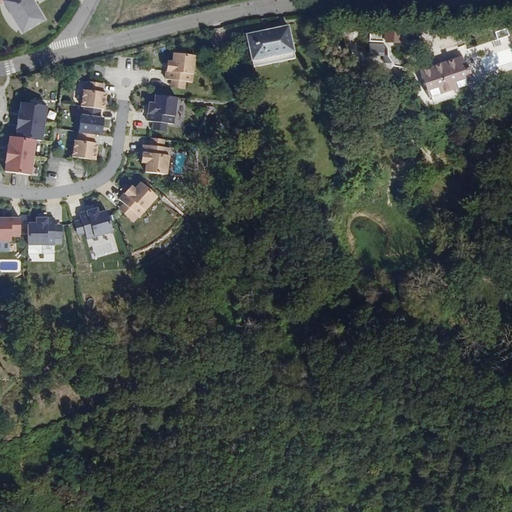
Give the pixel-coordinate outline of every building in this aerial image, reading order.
[(32,6),(29,0),(0,0),(2,3),(4,3),(7,14),(11,21),(18,27),(17,29),(19,33),(38,21),(40,16),(34,6),(32,6)] [(296,59),(290,30),(282,32),(281,28),(272,30),(272,33),(265,35),(265,32),(248,35),(255,68),(296,59)] [(400,44),(401,28),(387,28),(386,43),(400,44)] [(507,36),(505,29),(495,32),(498,40),(507,36)] [(385,45),(375,44),(374,53),(384,54),(385,45)] [(486,59),(492,72),(511,64),(511,61),(508,51),(486,59)] [(167,70),(165,79),(191,83),(195,56),(174,53),(173,62),(172,70),(167,70)] [(472,84),(462,56),(442,63),(432,67),(420,71),(429,99),(451,91),(457,89),(472,84)] [(442,63),(441,58),(430,62),(432,67),(442,63)] [(73,156),(95,159),(98,143),(94,142),(95,134),(102,135),(104,118),(100,117),(101,108),(105,109),(107,92),(103,92),(104,83),(89,81),(88,89),(85,89),(83,105),(86,106),(85,115),(82,114),(78,140),(76,139),(73,156)] [(149,111),(148,121),(174,124),(177,97),(156,95),(154,112),(149,111)] [(42,141),(48,106),(22,102),(21,110),(23,110),(20,129),(18,129),(17,137),(11,136),(10,144),(12,144),(9,163),(7,163),(6,171),(31,175),(36,140),(42,141)] [(166,175),(169,149),(143,146),(142,155),(147,156),(146,164),(145,173),(166,175)] [(76,163),(75,177),(85,177),(85,164),(76,163)] [(126,192),(119,200),(139,217),(157,197),(141,183),(129,196),(126,192)] [(135,190),(131,186),(126,192),(129,196),(135,190)] [(79,214),(85,235),(111,227),(107,212),(98,214),(90,217),(89,211),(79,214)] [(0,241),(11,242),(11,237),(20,237),(20,219),(0,218),(0,241)] [(27,245),(54,245),(54,219),(44,219),(44,224),(36,224),(28,224),(27,245)] [(29,246),(29,261),(52,262),(53,246),(29,246)]
